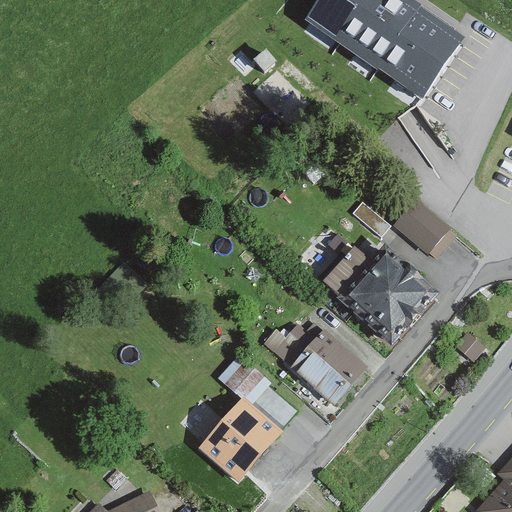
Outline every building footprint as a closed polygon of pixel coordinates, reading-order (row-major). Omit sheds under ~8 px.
[(465,45),(399,0),(332,0),(317,22),(428,98),(465,45)] [(254,67),(263,78),(278,66),(269,56),(254,67)] [(400,225),(434,255),(458,229),(423,199),(400,225)] [(348,216),(386,246),(397,231),(360,201),(348,216)] [(387,272),(363,252),(333,288),(357,308),(387,272)] [(451,305),(407,264),(369,306),(413,346),(451,305)] [(268,348),(298,375),(317,354),(288,327),(268,348)] [(462,354),(481,369),(496,351),(477,336),(462,354)] [(305,378),(345,416),(380,379),(340,341),(305,378)] [(241,356),(226,375),(286,424),(301,406),(241,356)] [(247,409),(208,455),(251,491),(290,446),(247,409)] [(511,511),(511,474),(507,480),(511,483),(511,489),(491,511),(511,511)] [(92,511),(165,511),(158,493),(107,511),(99,504),(92,511)]
